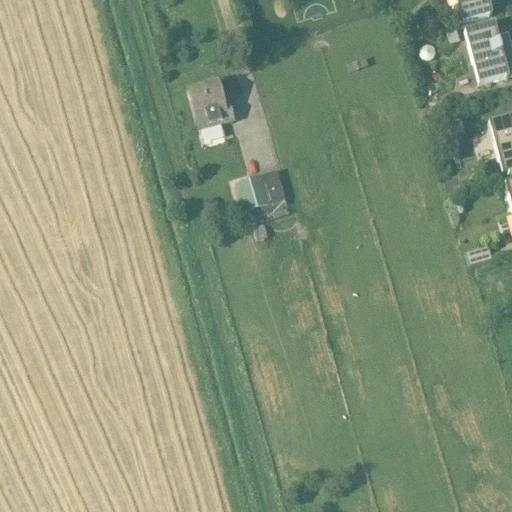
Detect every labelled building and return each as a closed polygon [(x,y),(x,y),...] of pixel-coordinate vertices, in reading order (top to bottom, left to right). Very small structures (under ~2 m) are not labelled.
[(490,19),(487,6),(498,3),(496,0),(453,0),(461,27),(490,19)] [(477,88),(507,80),(511,78),(511,56),(507,37),(496,39),(492,27),(463,35),(477,88)] [(455,33),(445,36),(448,47),(458,44),(455,33)] [(197,135),(219,128),(232,124),(227,107),(221,108),(215,86),(185,95),(197,135)] [(511,175),(511,117),(487,125),(501,179),(511,175)] [(443,119),(425,124),(427,134),(446,129),(443,119)] [(245,224),(249,223),(264,218),(271,216),(273,223),(288,218),(276,175),(234,187),(245,224)] [(511,219),(511,183),(503,186),(511,219)] [(255,244),(266,241),(266,240),(263,229),(263,228),(252,231),(255,244)] [(464,257),(468,270),(491,263),(487,250),(464,257)]
